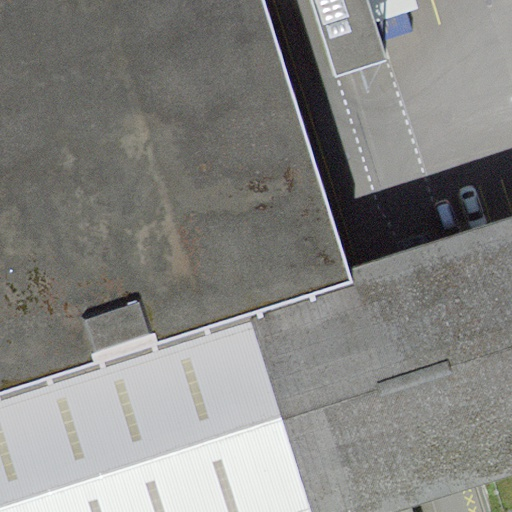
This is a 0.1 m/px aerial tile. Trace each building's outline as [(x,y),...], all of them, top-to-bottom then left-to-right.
[(358,288),(267,0),(0,0),(0,400),(266,317),(333,296),(358,288)] [(511,0),(367,0),(427,190),(511,162),(511,0)] [(511,222),(453,241),(511,427),(511,222)] [(511,427),(453,241),(358,288),(333,296),(266,317),(330,511),(356,511),(511,463),(511,427)] [(266,317),(0,400),(0,511),(301,511),(329,503),(266,317)] [(330,511),(329,503),(301,511),(330,511)]
